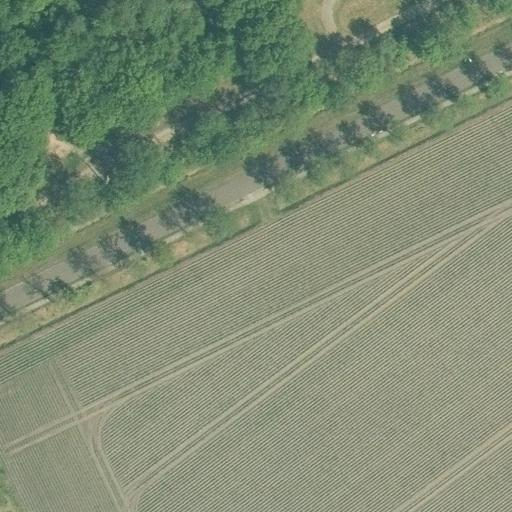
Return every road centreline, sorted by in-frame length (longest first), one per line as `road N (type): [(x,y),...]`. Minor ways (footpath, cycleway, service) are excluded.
road 1 (unclassified): [(0,307),(511,55)]
road 2 (track): [(0,27),(67,183)]
